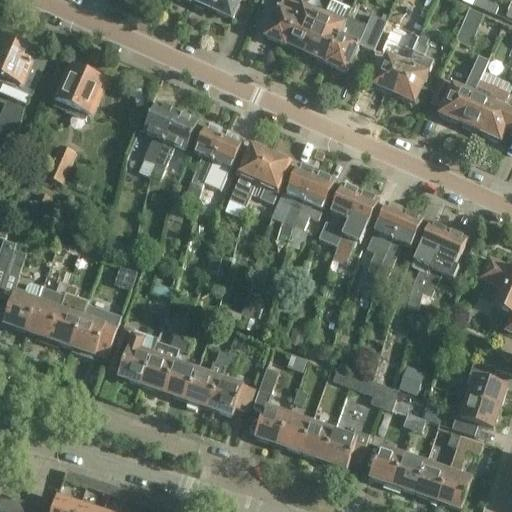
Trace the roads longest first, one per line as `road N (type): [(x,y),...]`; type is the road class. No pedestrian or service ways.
road 1 (residential): [(511,212),(36,0)]
road 2 (residential): [(248,511),(237,477),(199,452),(0,382)]
road 3 (residential): [(0,426),(248,511)]
